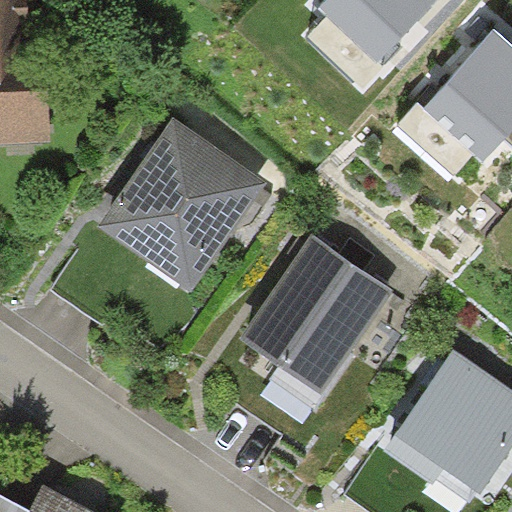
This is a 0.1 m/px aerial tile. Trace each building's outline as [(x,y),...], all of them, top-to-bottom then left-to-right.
[(30,0),(0,0),(0,132),(34,132),(30,0)] [(437,0),(337,0),(324,15),(379,64),(437,0)] [(511,129),(511,55),(493,39),(427,115),(483,163),(511,129)] [(257,188),(166,122),(94,219),(185,285),(257,188)] [(385,292),(306,238),(237,340),(315,394),(385,292)] [(511,432),(511,400),(448,354),(385,433),(469,489),(511,432)] [(88,511),(36,484),(26,504),(0,490),(0,511),(88,511)]
